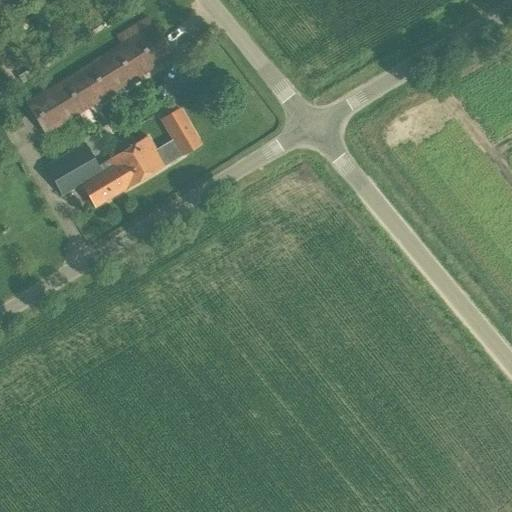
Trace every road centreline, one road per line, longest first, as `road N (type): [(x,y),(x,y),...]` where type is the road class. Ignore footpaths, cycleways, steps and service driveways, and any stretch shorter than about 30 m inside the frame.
road 1 (unclassified): [(0,314),(310,126)]
road 2 (unclassified): [(511,365),(310,126)]
road 3 (unclassified): [(310,126),(511,6)]
road 4 (unclassified): [(310,126),(204,0)]
